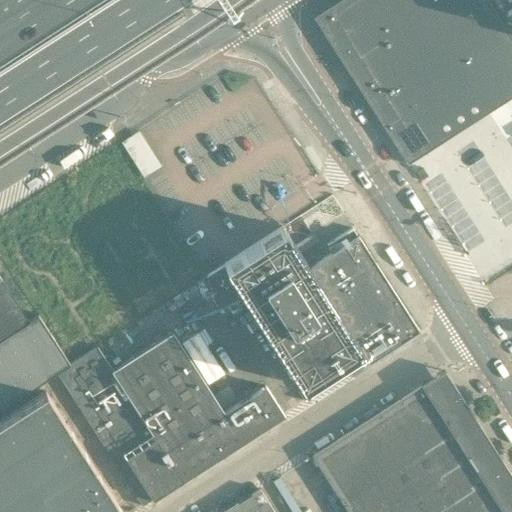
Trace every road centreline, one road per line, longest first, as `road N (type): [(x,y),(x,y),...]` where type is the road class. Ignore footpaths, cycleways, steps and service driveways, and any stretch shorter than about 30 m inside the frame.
road 1 (residential): [(467,329),(182,511)]
road 2 (tertiary): [(467,329),(305,84)]
road 3 (motorway): [(0,144),(214,0)]
road 4 (tertiary): [(0,181),(121,101),(158,60)]
road 5 (motorway): [(0,96),(149,0)]
